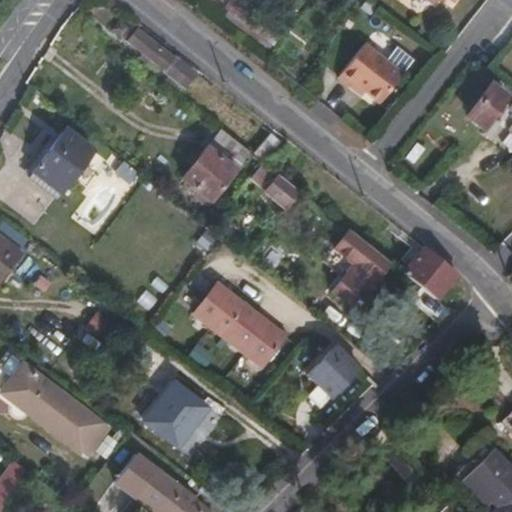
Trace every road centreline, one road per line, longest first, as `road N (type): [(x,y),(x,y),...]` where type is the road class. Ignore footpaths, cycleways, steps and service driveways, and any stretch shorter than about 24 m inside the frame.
road 1 (residential): [(143,0),(500,295)]
road 2 (residential): [(278,511),(500,295)]
